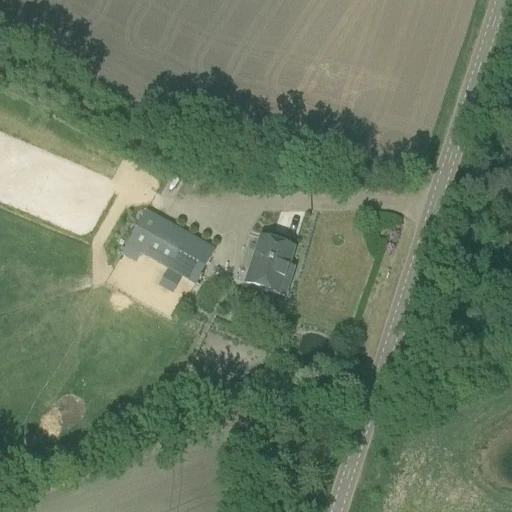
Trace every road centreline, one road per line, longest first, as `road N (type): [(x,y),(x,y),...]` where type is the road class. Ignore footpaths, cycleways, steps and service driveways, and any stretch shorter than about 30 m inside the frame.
road 1 (tertiary): [(335,511),(499,0)]
road 2 (track): [(511,298),(408,387),(369,404)]
